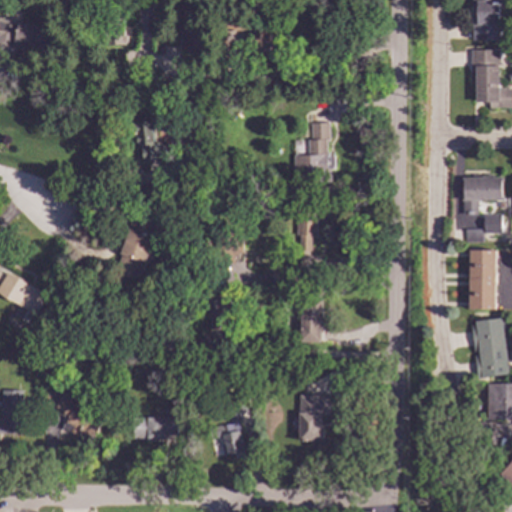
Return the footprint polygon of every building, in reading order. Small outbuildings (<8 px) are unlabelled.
[(503,0),(503,4),(497,4),(497,42),(472,42),(472,26),(471,26),(471,0),(503,0)] [(156,14),(157,3),(140,1),(139,12),(156,14)] [(47,28),(0,18),(0,58),(12,60),(14,50),(42,55),(47,28)] [(183,53),(200,53),(201,22),(183,22),(183,53)] [(128,45),(128,24),(111,23),(110,44),(128,45)] [(267,30),(257,31),(260,52),(269,51),(267,30)] [(499,66),(497,66),(497,91),(498,91),(498,88),(511,88),(511,108),(487,107),(487,102),(473,102),(474,85),(471,85),(472,51),(489,52),(489,50),(500,50),(499,66)] [(139,146),(141,162),(162,160),(160,145),(154,145),(150,113),(132,115),(135,147),(139,146)] [(297,172),(334,170),(333,156),(329,156),(327,122),(309,124),(310,142),(295,143),(297,172)] [(502,199),(476,199),(477,215),(460,215),(460,178),(502,178),(502,199)] [(297,260),(317,260),(316,210),(295,210),(297,260)] [(139,280),(152,237),(151,236),(155,222),(131,216),(115,272),(139,280)] [(500,231),(485,231),(485,216),(490,216),(500,216),(500,231)] [(482,241),(464,240),(464,230),(482,230),(482,241)] [(495,310),(468,310),(469,251),(495,251),(495,310)] [(0,294),(36,314),(47,294),(0,268),(0,294)] [(210,339),(232,338),(231,296),(210,297),(210,339)] [(321,343),(323,298),(300,298),(299,342),(321,343)] [(505,352),(509,352),(510,363),(507,363),(508,375),(476,379),(475,364),(478,363),(477,355),(474,355),(471,326),(474,325),(474,322),(501,318),(505,352)] [(511,419),(486,419),(487,384),(511,384),(511,419)] [(0,436),(23,436),(23,390),(0,390),(0,436)] [(69,404),(71,397),(59,394),(54,413),(66,417),(62,429),(95,439),(102,414),(69,404)] [(322,441),(322,415),(329,415),(330,396),(298,395),(298,441),(322,441)] [(178,417),(133,417),(133,443),(178,442),(178,417)] [(214,457),(234,453),(234,458),(244,457),(238,417),(229,418),(230,424),(209,427),(214,457)] [(511,488),(498,474),(511,460),(511,488)]
